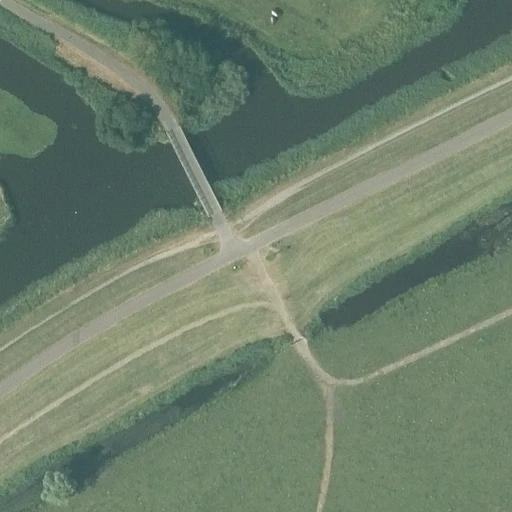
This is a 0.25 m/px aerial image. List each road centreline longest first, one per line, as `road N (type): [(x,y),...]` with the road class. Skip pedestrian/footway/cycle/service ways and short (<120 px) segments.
road 1 (unknown): [(511,80),(281,196),(224,234)]
road 2 (unknown): [(0,350),(187,245),(224,234)]
